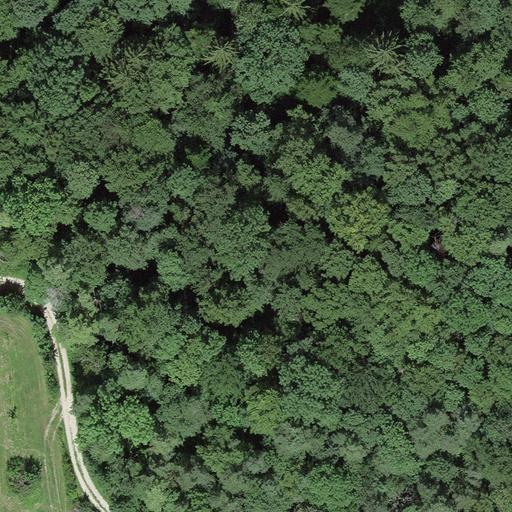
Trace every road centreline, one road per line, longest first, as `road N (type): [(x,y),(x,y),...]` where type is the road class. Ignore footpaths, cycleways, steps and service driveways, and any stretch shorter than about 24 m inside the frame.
road 1 (track): [(111,511),(87,486),(47,303),(20,282),(0,282)]
road 2 (track): [(415,0),(407,37),(421,87),(463,121),(511,123)]
